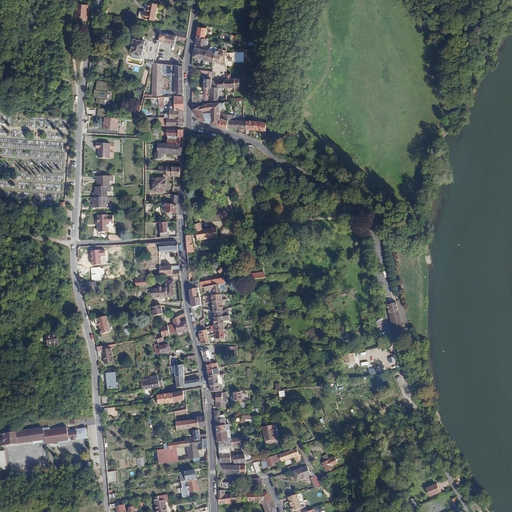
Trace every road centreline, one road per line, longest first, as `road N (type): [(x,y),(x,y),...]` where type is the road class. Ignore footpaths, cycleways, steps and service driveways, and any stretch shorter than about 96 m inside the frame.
road 1 (residential): [(468,511),(394,342),(366,212)]
road 2 (residential): [(72,243),(108,511)]
road 3 (track): [(285,56),(288,119),(391,210),(411,215)]
road 4 (tertiary): [(182,239),(212,446)]
road 5 (residential): [(189,123),(256,143),(366,212)]
road 6 (residential): [(81,96),(72,243)]
road 7 (track): [(243,0),(285,56),(300,0)]
road 8 (tertiary): [(198,0),(187,66),(189,123)]
